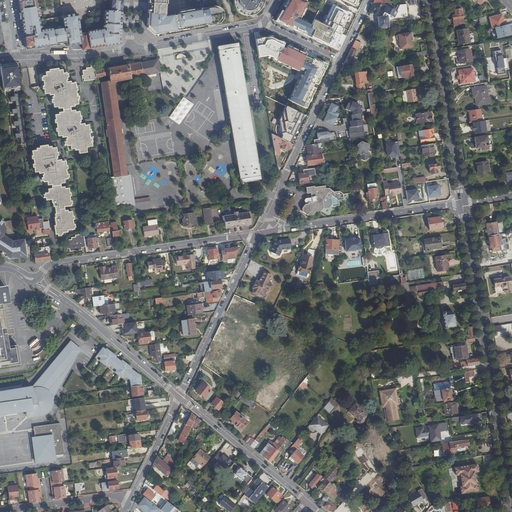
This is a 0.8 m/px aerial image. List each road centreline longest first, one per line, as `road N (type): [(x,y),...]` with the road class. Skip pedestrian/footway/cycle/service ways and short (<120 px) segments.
road 1 (tertiary): [(509,511),(462,202)]
road 2 (residential): [(39,278),(56,262),(257,233)]
road 3 (tertiary): [(462,202),(429,0)]
road 4 (residential): [(279,229),(462,202)]
road 5 (residential): [(257,233),(180,396)]
road 6 (residential): [(340,59),(269,218)]
road 7 (residential): [(308,500),(180,396)]
road 8 (residential): [(180,396),(66,303)]
road 9 (residential): [(263,22),(128,48)]
road 10 (residential): [(0,511),(133,495)]
